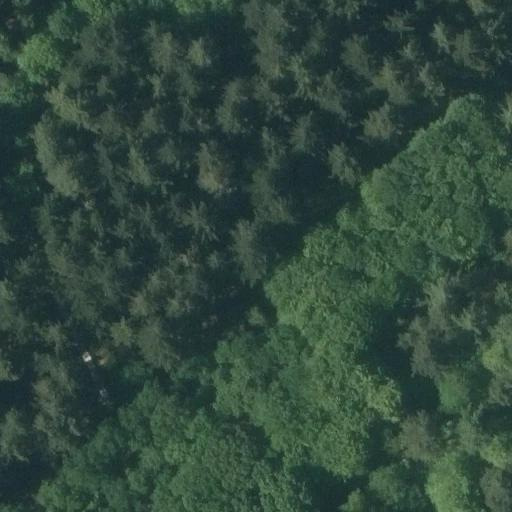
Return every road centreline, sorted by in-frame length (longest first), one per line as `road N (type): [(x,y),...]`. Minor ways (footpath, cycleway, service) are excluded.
road 1 (track): [(103,399),(278,279),(511,81)]
road 2 (track): [(103,399),(154,196),(212,32),(252,0)]
road 3 (track): [(169,154),(159,69),(138,0)]
road 4 (track): [(2,511),(103,399)]
